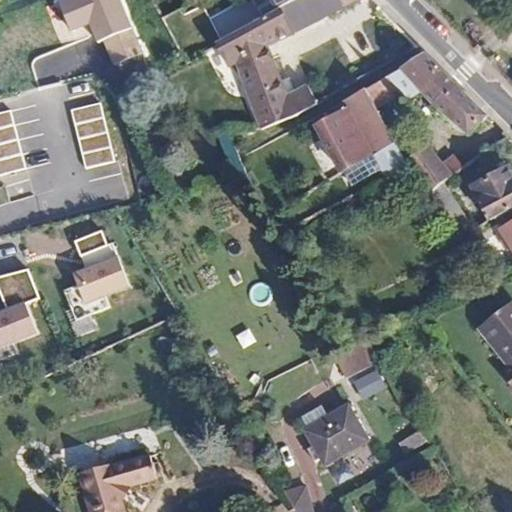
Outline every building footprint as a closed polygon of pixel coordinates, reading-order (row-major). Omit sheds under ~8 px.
[(118,0),(55,0),(70,34),(96,23),(116,71),(143,60),(118,0)] [(372,5),(366,0),(319,0),(271,27),(222,54),(232,77),(243,75),(264,136),(273,132),(294,122),(315,111),(291,49),(372,5)] [(256,0),(271,27),(319,0),(256,0)] [(339,173),(368,161),(383,193),(413,178),(432,199),(444,190),(468,171),(456,157),(437,172),(423,154),(404,167),(379,112),(419,87),(444,110),(465,130),(470,135),(490,118),(442,73),(426,57),(342,107),(347,115),(318,128),(339,173)] [(7,116),(15,144),(33,139),(24,110),(7,116)] [(439,115),(459,135),(465,130),(444,110),(439,115)] [(511,169),(476,189),(494,223),(511,212),(511,169)] [(432,199),(456,232),(468,223),(444,190),(432,199)] [(511,228),(497,237),(511,252),(511,228)] [(82,258),(110,248),(103,232),(76,242),(82,258)] [(131,288),(119,258),(75,276),(79,286),(65,292),(77,322),(111,308),(107,297),(131,288)] [(28,276),(0,286),(0,298),(8,320),(0,323),(0,365),(17,359),(13,348),(37,339),(26,310),(40,305),(28,276)] [(253,285),(251,302),(270,304),(272,288),(253,285)] [(511,306),(480,333),(511,371),(502,378),(511,388),(511,306)] [(383,364),(372,346),(339,362),(349,381),(383,364)] [(364,401),(387,391),(379,372),(356,382),(364,401)] [(325,464),(369,438),(349,401),(329,413),(308,425),(304,428),(325,464)] [(323,402),(302,413),(308,425),(329,413),(323,402)] [(145,464),(130,444),(99,469),(97,466),(72,486),(92,511),(132,511),(120,495),(119,483),(145,464)]
